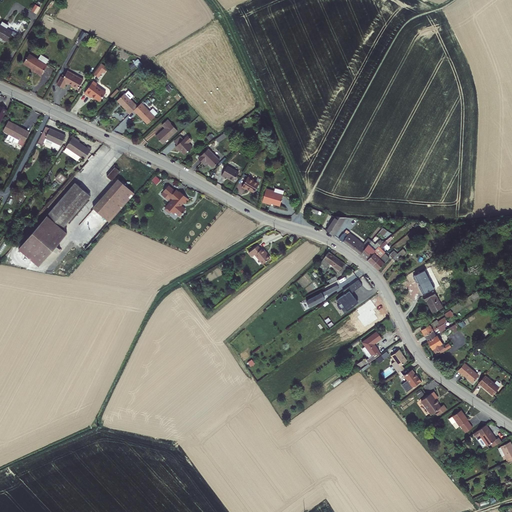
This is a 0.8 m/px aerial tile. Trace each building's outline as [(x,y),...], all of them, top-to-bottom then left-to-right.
[(34,5),(31,12),(37,14),(40,7),(34,5)] [(0,14),(0,30),(5,34),(11,25),(4,21),(6,18),(0,14)] [(35,57),(27,52),(22,61),(33,68),(32,70),(38,73),(44,63),(43,62),(46,57),(38,52),(35,57)] [(102,68),(96,64),(90,74),(93,76),(98,70),(99,72),(102,68)] [(60,74),(58,73),(53,81),(60,85),(63,80),(65,81),(66,80),(69,81),(68,84),(74,87),(80,77),(65,67),(60,74)] [(94,82),(90,79),(81,92),(87,96),(89,94),(96,99),(102,91),(92,85),(94,82)] [(135,102),(122,89),(114,96),(124,107),(123,108),(125,111),(130,107),(133,110),(134,109),(145,120),(152,113),(138,99),(135,102)] [(13,136),(15,133),(18,135),(15,139),(20,141),(27,128),(6,116),(1,126),(7,129),(5,132),(13,136)] [(173,128),(163,117),(158,123),(161,126),(156,131),(157,131),(152,135),(159,142),(173,128)] [(56,142),(62,131),(43,121),(33,140),(37,142),(38,140),(42,134),(56,142)] [(84,142),(68,131),(62,140),(82,153),(85,146),(82,144),(84,142)] [(38,140),(53,149),(56,142),(42,134),(38,140)] [(175,150),(175,149),(181,155),(189,147),(185,143),(188,140),(184,135),(180,140),(177,136),(170,142),(173,145),(171,147),(175,150)] [(215,157),(204,146),(193,156),(198,161),(201,158),(207,164),(215,157)] [(72,163),(64,157),(58,164),(66,170),(72,163)] [(116,166),(111,160),(102,170),(108,175),(116,166)] [(235,168),(223,162),(216,173),(221,175),(222,173),(229,177),(235,168)] [(61,183),(65,178),(60,173),(55,178),(61,183)] [(255,180),(243,173),(237,185),(242,187),(243,185),(250,189),(255,180)] [(108,216),(134,188),(117,175),(92,203),(108,216)] [(61,222),(89,191),(73,179),(46,209),(61,222)] [(177,188),(173,185),(168,191),(169,192),(171,195),(169,197),(168,197),(164,202),(164,205),(166,206),(168,206),(169,207),(173,207),(178,211),(180,208),(181,208),(181,207),(182,206),(182,204),(179,201),(177,201),(179,197),(180,198),(181,196),(183,198),(186,194),(178,186),(177,188)] [(274,191),(266,189),(262,202),(270,204),(271,203),(279,206),(283,195),(274,192),(274,191)] [(63,224),(61,222),(46,209),(45,209),(18,241),(35,255),(63,224)] [(346,218),(335,216),(325,230),(334,236),(346,218)] [(67,226),(63,224),(35,255),(39,259),(52,243),(56,239),(67,226)] [(351,231),(348,229),(340,238),(360,255),(368,245),(369,244),(367,242),(365,243),(364,242),(362,243),(349,233),(351,231)] [(251,242),(242,249),(246,253),(248,252),(256,261),(264,256),(260,252),(262,250),(257,244),(254,246),(251,242)] [(375,251),(368,245),(360,255),(367,261),(375,251)] [(379,247),(375,251),(367,261),(372,266),(380,256),(378,254),(381,250),(379,247)] [(400,252),(399,254),(393,258),(397,262),(404,256),(400,252)] [(345,264),(330,253),(320,265),(326,269),(330,264),(340,271),(345,264)] [(384,260),(380,256),(372,266),(376,270),(379,269),(390,258),(388,256),(384,260)] [(327,281),(330,285),(338,280),(335,276),(327,281)] [(359,285),(355,279),(350,282),(354,288),(359,285)] [(354,288),(350,282),(343,287),(345,290),(346,289),(348,292),(354,288)] [(340,288),(338,285),(326,291),(328,294),(340,288)] [(345,290),(343,287),(339,290),(341,293),(332,299),(336,304),(338,303),(340,306),(338,308),(337,308),(340,313),(350,306),(349,305),(352,303),(350,300),(352,299),(345,290)] [(426,294),(422,297),(425,301),(427,301),(434,312),(442,307),(433,292),(431,288),(424,292),(426,294)] [(310,307),(326,299),(323,293),(307,301),(310,307)] [(443,315),(446,320),(453,317),(449,312),(443,315)] [(436,321),(421,331),(424,336),(444,324),(443,323),(445,321),(444,319),(437,323),(436,321)] [(444,324),(424,336),(428,342),(437,336),(446,330),(445,328),(447,327),(445,323),(444,324)] [(460,330),(457,324),(450,328),(454,334),(460,330)] [(378,335),(373,327),(358,338),(361,342),(358,344),(365,353),(362,355),(365,359),(378,351),(370,340),(378,335)] [(443,345),(437,336),(428,342),(437,356),(451,347),(448,342),(443,345)] [(396,346),(387,352),(392,359),(389,361),(394,369),(400,366),(398,362),(404,358),(396,346)] [(479,376),(465,364),(457,372),(464,377),(465,376),(473,383),(479,376)] [(414,373),(409,365),(400,371),(404,377),(401,379),(404,382),(404,384),(405,387),(409,384),(419,377),(416,372),(414,373)] [(499,387),(485,376),(478,384),(493,396),(499,387)] [(428,391),(414,400),(423,414),(427,411),(430,416),(440,410),(437,405),(434,407),(430,401),(433,398),(428,391)] [(453,420),(456,425),(457,425),(461,432),(469,427),(465,420),(459,409),(446,417),(449,422),(453,420)] [(492,439),(483,425),(473,431),(482,445),(486,443),(488,446),(497,442),(494,437),(492,439)] [(503,454),(506,460),(508,459),(511,457),(511,450),(507,442),(498,446),(499,448),(495,449),(498,456),(503,454)]
